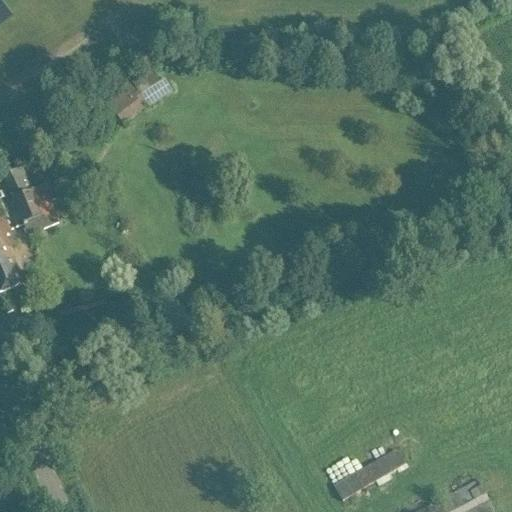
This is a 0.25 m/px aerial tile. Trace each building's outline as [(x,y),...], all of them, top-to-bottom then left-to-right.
[(128,89),(107,104),(119,120),(143,102),(146,106),(167,93),(157,79),(131,95),(128,89)] [(47,171),(51,184),(66,179),(61,166),(47,171)] [(58,200),(51,184),(50,183),(13,198),(29,235),(50,227),(47,219),(54,217),(49,204),(58,200)] [(0,295),(15,290),(25,285),(0,227),(0,295)] [(333,485),(343,501),(404,464),(394,448),(333,485)] [(426,506),(429,511),(492,511),(495,510),(478,479),(426,506)]
